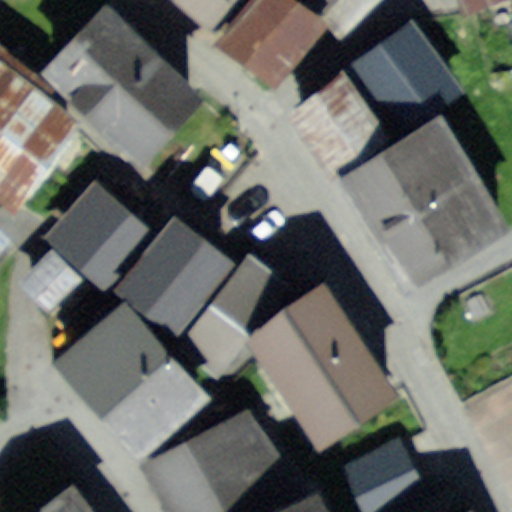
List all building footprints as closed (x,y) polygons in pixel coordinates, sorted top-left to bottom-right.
[(184,91),(97,0),(82,0),(31,49),(68,88),(124,148),(184,91)] [(211,0),(188,0),(202,11),(211,0)] [(304,23),(278,0),(238,0),(214,27),(238,49),(262,70),(304,23)] [(356,0),(301,0),(330,27),(354,3),(356,0)] [(439,66),(399,11),(373,30),(347,50),(386,104),(439,66)] [(372,113),(331,58),(281,96),(301,123),(322,150),(372,113)] [(15,72),(0,59),(0,197),(6,202),(73,120),(15,72)] [(492,220),(428,106),(357,146),(335,158),(399,272),(492,220)] [(111,181),(87,158),(35,213),(83,258),(135,203),(111,181)] [(157,200),(96,269),(151,317),(211,247),(184,223),(157,200)] [(45,232),(12,262),(28,279),(44,296),(77,266),(45,232)] [(161,317),(198,351),(277,267),(258,249),(240,232),(161,317)] [(388,383),(313,272),(255,311),(234,325),(309,436),(388,383)] [(203,401),(121,308),(68,354),(56,364),(138,458),(203,401)] [(511,360),(503,365),(511,382),(511,360)] [(297,511),(250,415),(142,468),(162,511),(297,511)] [(342,454),(367,506),(411,485),(399,460),(386,434),(342,454)] [(90,511),(72,488),(41,511),(90,511)] [(461,511),(453,494),(436,503),(416,511),(461,511)] [(328,511),(323,501),(300,511),(328,511)]
